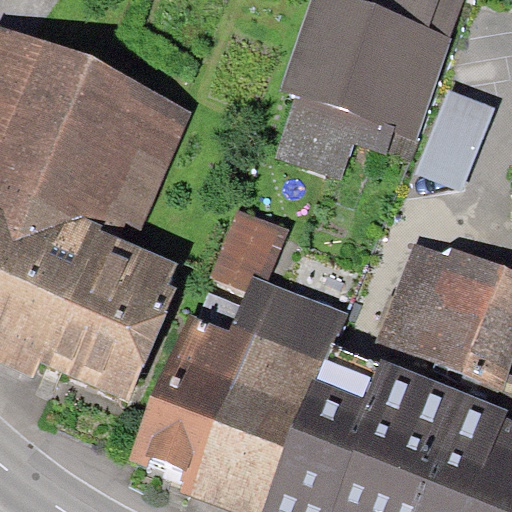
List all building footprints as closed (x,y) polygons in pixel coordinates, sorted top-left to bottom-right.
[(387,153),(387,152),(410,160),(454,35),(452,35),(463,0),(312,0),(282,88),(297,94),(275,156),(341,178),(354,142),(387,153)] [(193,110),(0,27),(0,359),(35,374),(41,362),(130,400),(179,287),(169,283),(178,261),(120,236),(127,221),(142,228),(193,110)] [(496,107),(450,89),(416,172),(463,191),(496,107)] [(289,228),(238,208),(211,277),(246,291),(253,274),(268,280),(289,228)] [(414,243),(378,343),(500,387),(511,355),(511,270),(452,248),(449,255),(414,243)] [(180,490),(236,511),(261,511),(317,374),(318,375),(331,343),(335,344),(348,312),(268,280),(253,274),(246,291),(231,329),(188,312),(128,462),(182,483),(180,490)] [(317,374),(261,511),(511,511),(511,416),(507,413),(510,408),(383,354),(380,362),(335,344),(331,343),(318,375),(317,374)]
